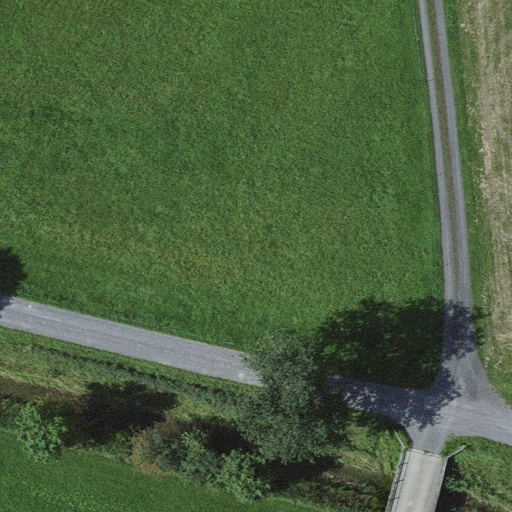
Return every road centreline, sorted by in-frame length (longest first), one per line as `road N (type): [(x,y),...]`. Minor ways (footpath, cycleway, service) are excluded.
road 1 (track): [(0,305),(511,434)]
road 2 (track): [(410,511),(452,321),(420,0)]
